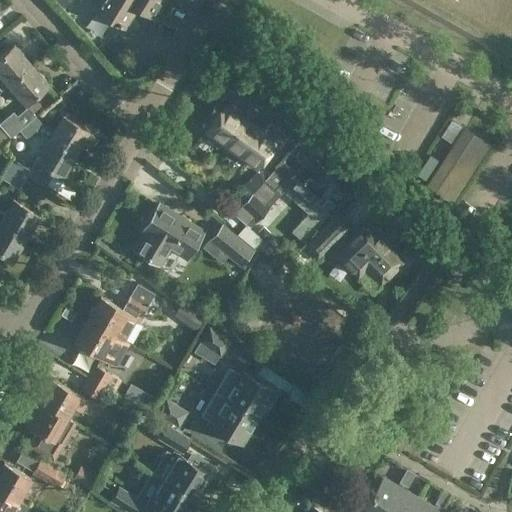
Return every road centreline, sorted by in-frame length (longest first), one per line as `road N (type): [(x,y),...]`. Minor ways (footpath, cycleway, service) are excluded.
road 1 (residential): [(249,511),(283,464),(382,396),(402,359),(511,322)]
road 2 (residential): [(436,245),(322,145),(285,76),(215,2)]
road 3 (residential): [(13,333),(139,127)]
road 4 (residential): [(139,127),(29,0)]
road 5 (residential): [(139,127),(215,2)]
